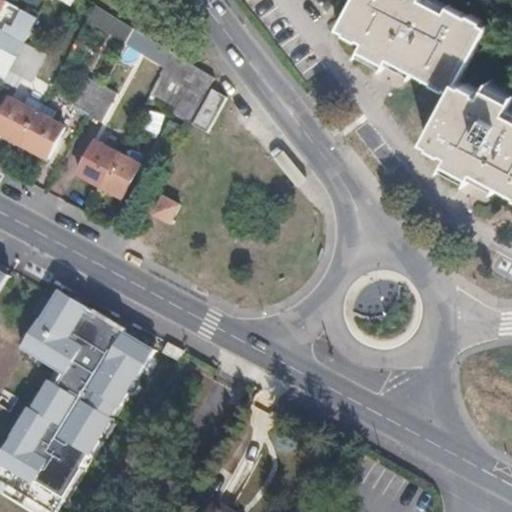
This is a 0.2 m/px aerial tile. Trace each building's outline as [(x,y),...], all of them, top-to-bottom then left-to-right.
[(452,91),(457,82),(486,27),(481,24),(482,22),(470,15),(468,17),(448,7),(445,12),(421,0),(354,0),(340,28),(347,31),(345,33),(358,40),(359,38),(365,41),(361,49),(386,62),(389,57),(434,82),(433,83),(445,90),(447,88),(452,91)] [(24,44),(38,19),(22,11),(8,36),(0,31),(0,49),(2,50),(16,58),(24,44)] [(167,67),(174,55),(136,31),(129,44),(167,67)] [(39,51),(24,44),(16,58),(9,72),(24,79),(39,51)] [(9,72),(16,58),(2,50),(0,53),(0,81),(3,83),(9,72)] [(175,115),(189,124),(214,79),(174,55),(167,67),(193,84),(175,115)] [(90,115),(105,88),(90,79),(75,107),(90,115)] [(465,86),(457,82),(452,91),(427,140),(434,144),(433,146),(446,152),(447,150),(453,154),(449,161),(474,174),(477,169),(511,188),(511,114),(508,112),(511,103),(511,100),(488,88),(484,96),(477,93),(479,90),(466,84),(465,86)] [(118,95),(105,88),(90,115),(102,122),(118,95)] [(0,133),(23,146),(41,115),(11,99),(0,121),(0,133)] [(66,129),(41,115),(23,146),(49,160),(66,129)] [(79,177),(101,188),(119,155),(97,143),(79,177)] [(119,155),(101,188),(124,200),(142,167),(119,155)] [(163,197),(153,215),(170,224),(180,206),(163,197)] [(0,295),(15,272),(0,263),(0,295)] [(55,373),(0,449),(0,453),(9,460),(0,472),(0,473),(47,502),(58,510),(158,337),(56,274),(15,351),(55,373)] [(230,511),(232,510),(216,500),(208,511),(230,511)]
